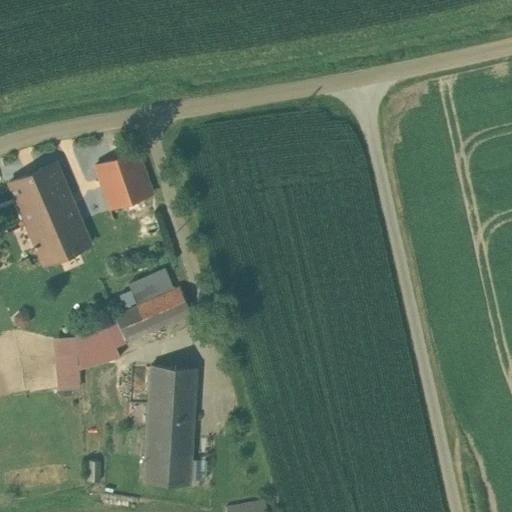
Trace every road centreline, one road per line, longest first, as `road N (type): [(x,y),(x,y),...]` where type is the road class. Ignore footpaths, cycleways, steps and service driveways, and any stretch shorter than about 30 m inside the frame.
road 1 (unclassified): [(358,80),(456,511)]
road 2 (unclassified): [(0,147),(49,129),(358,80)]
road 3 (unclassified): [(358,80),(511,45)]
